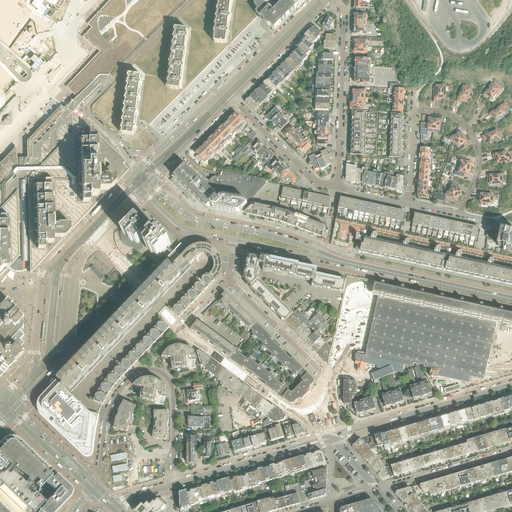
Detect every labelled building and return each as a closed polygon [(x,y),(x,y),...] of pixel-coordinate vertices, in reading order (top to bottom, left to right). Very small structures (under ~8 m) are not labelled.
[(37,0),(32,0),(30,4),(38,11),(45,16),(50,19),(51,17),(55,11),(57,9),(53,6),(51,8),(53,9),(51,10),(49,9),(51,6),(52,4),(47,0),(40,0),(39,1),(38,0),(37,0)] [(100,52),(67,88),(78,98),(100,75),(111,75),(146,40),(187,0),(111,0),(88,25),(92,28),(83,38),(95,49),(96,48),(100,52)] [(219,9),(230,10),(231,5),(232,5),(233,2),(231,1),(231,0),(219,0),(220,1),(219,1),(218,4),(219,4),(219,9)] [(259,9),(256,13),(259,15),(263,20),(274,31),(275,30),(297,8),(296,8),(288,0),(253,0),(257,3),(254,5),(259,9)] [(368,8),(368,4),(363,4),(364,1),(363,1),(362,0),(356,0),(356,8),(360,8),(360,12),(370,12),(370,11),(375,12),(374,8),(370,8),(368,8)] [(229,16),(230,10),(219,9),(218,9),(217,11),(218,12),(218,16),(217,16),(216,19),(217,19),(217,24),(228,25),(229,19),(230,20),(231,16),(229,16)] [(330,30),(333,23),(332,23),(333,21),(331,20),(331,19),(327,18),(325,22),(322,24),(323,27),(323,28),(326,29),(327,28),(330,30)] [(228,25),(217,24),(216,23),(215,26),(216,27),(216,31),(215,31),(214,34),(215,34),(214,43),(222,43),(226,44),(227,34),(228,34),(229,31),(227,31),(228,25)] [(309,32),(316,38),(319,35),(319,34),(320,33),(318,30),(314,27),(313,28),(312,28),(312,29),(311,30),(310,31),(309,32)] [(174,44),(186,45),(186,39),(188,40),(188,36),(187,36),(187,31),(187,30),(175,29),(174,31),(176,32),(175,36),(173,39),(175,39),(174,44)] [(316,38),(309,32),(307,33),(306,35),(304,36),(305,37),(312,44),(317,39),(316,38)] [(301,42),(301,43),(309,50),(313,45),(312,44),(305,37),(304,39),(303,39),(301,41),(301,42)] [(355,47),(365,47),(365,45),(367,45),(367,41),(371,42),(383,42),(381,39),(368,38),(366,38),(363,38),(363,40),(359,40),(359,42),(356,41),(356,43),(355,43),(355,46),(355,47)] [(0,66),(15,82),(18,81),(20,82),(23,83),(26,83),(28,81),(30,79),(31,76),(31,74),(31,71),(29,68),(30,67),(29,67),(30,66),(8,47),(0,40),(0,66)] [(297,47),(298,49),(305,56),(310,51),(309,50),(301,43),(300,44),(299,44),(297,46),(297,47)] [(185,51),(186,45),(174,44),(173,46),(174,47),(173,51),(172,54),(173,54),(172,58),(184,60),(184,54),(186,54),(186,53),(186,51),(185,51)] [(305,56),(298,49),(297,50),(296,50),(294,52),(294,53),(294,54),(302,61),(307,57),(305,56)] [(33,54),(29,59),(34,63),(30,67),(32,69),(30,71),(33,73),(43,62),(38,58),(33,54)] [(304,63),(302,61),(294,54),(293,55),(292,55),(290,57),(290,58),(299,67),(300,68),(303,65),(305,67),(306,66),(304,63)] [(183,66),(184,60),(172,58),(171,61),(172,62),(171,66),(170,69),(171,69),(170,73),(182,75),(183,69),(184,69),(184,66),(183,66)] [(286,61),(286,63),(295,72),(299,67),(290,58),(289,60),(287,60),(286,61)] [(355,67),(370,67),(374,67),(375,65),(370,64),(371,60),(362,59),(355,59),(354,60),(354,63),(355,64),(355,67)] [(295,72),(286,63),(284,64),(283,64),(281,66),(281,67),(290,76),(295,72)] [(290,76),(281,67),(280,69),(279,69),(277,70),(277,71),(286,80),(290,76)] [(286,80),(277,71),(275,73),(274,73),(273,75),(273,76),(282,84),(284,82),(288,86),(290,84),(286,80)] [(181,81),(182,75),(170,73),(169,76),(170,76),(169,81),(168,83),(169,84),(168,89),(175,89),(180,90),(181,84),(182,84),(182,81),(181,81)] [(370,74),(355,74),(354,75),(354,77),(355,79),(355,83),(358,83),(358,84),(360,85),(365,85),(365,83),(371,83),(374,84),(374,79),(373,79),(373,74),(370,74)] [(128,90),(139,91),(140,86),(141,86),(142,83),(141,83),(141,78),(141,76),(129,75),(128,78),(129,78),(129,82),(128,82),(127,85),(129,86),(128,90)] [(277,89),(282,84),(273,76),(271,77),(270,77),(268,79),(268,80),(277,89)] [(273,93),(277,89),(268,80),(267,82),(265,82),(264,84),(264,85),(273,93)] [(498,96),(503,89),(494,83),(493,85),(492,85),(487,91),(483,96),(487,98),(488,96),(492,99),(496,94),(498,96)] [(394,95),(404,95),(404,92),(404,89),(402,84),(397,84),(397,89),(389,89),(388,89),(387,91),(394,91),(394,95)] [(268,98),(273,93),(264,85),(262,86),(261,86),(259,88),(259,89),(268,98)] [(446,97),(446,93),(445,93),(445,90),(445,86),(444,86),(442,86),(440,86),(438,86),(438,87),(436,87),(437,87),(434,87),(434,95),(436,94),(436,101),(441,101),(441,98),(445,98),(445,97),(446,97)] [(470,94),(469,93),(471,88),(466,86),(465,88),(463,87),(461,94),(460,94),(457,102),(461,103),(463,99),(467,101),(467,100),(468,100),(470,96),(469,96),(470,94)] [(268,98),(259,89),(257,91),(256,91),(255,92),(255,93),(264,102),(268,98)] [(126,105),(138,106),(138,101),(140,101),(140,98),(139,97),(139,92),(139,91),(128,90),(127,90),(126,93),(128,93),(127,97),(126,97),(125,100),(127,100),(126,105)] [(259,106),(264,102),(255,93),(253,95),(252,95),(251,97),(251,98),(259,106)] [(259,106),(251,98),(249,100),(248,100),(246,101),(246,102),(254,111),(257,113),(262,109),(259,106)] [(505,103),(502,106),(501,107),(497,109),(495,111),(494,111),(489,114),(492,118),(494,117),(496,121),(497,120),(501,118),(501,117),(506,114),(504,110),(508,107),(505,103)] [(137,112),(138,106),(126,105),(124,107),(126,108),(125,112),(124,115),(125,115),(124,119),(136,121),(136,115),(138,116),(138,112),(137,112)] [(0,276),(6,270),(8,268),(19,257),(19,256),(22,256),(22,257),(23,258),(24,258),(25,258),(26,258),(26,257),(27,256),(30,256),(30,268),(30,274),(61,242),(62,241),(61,241),(61,239),(61,238),(63,238),(64,238),(64,233),(69,233),(69,232),(72,230),(106,194),(105,193),(106,192),(106,191),(107,191),(108,188),(108,186),(109,186),(108,181),(109,181),(110,181),(113,185),(113,183),(117,183),(122,178),(128,171),(123,165),(125,163),(97,136),(89,128),(66,106),(65,107),(66,108),(63,111),(60,108),(34,135),(32,137),(32,138),(31,140),(30,142),(29,144),(29,146),(30,148),(27,148),(27,158),(27,159),(22,159),(16,159),(16,154),(17,154),(16,153),(16,151),(14,151),(12,152),(3,161),(3,162),(2,163),(0,161),(0,160),(0,276)] [(271,122),(281,113),(276,108),(273,111),(267,117),(268,119),(269,120),(270,122),(271,122)] [(376,156),(378,111),(377,111),(370,111),(363,111),(363,113),(366,113),(366,118),(366,123),(366,129),(366,134),(365,139),(365,145),(365,150),(365,156),(358,155),(358,157),(359,157),(374,158),(374,156),(376,156)] [(119,135),(120,123),(109,112),(102,120),(119,136),(120,135),(119,135)] [(230,119),(226,124),(236,134),(238,131),(239,132),(241,129),(242,129),(243,131),(244,131),(245,130),(244,130),(248,126),(246,124),(236,113),(231,118),(230,119)] [(276,127),(285,118),(281,113),(271,122),(273,124),(273,125),(275,126),(276,127)] [(329,119),(329,116),(329,113),(327,113),(318,113),(318,122),(328,123),(329,123),(329,122),(330,122),(331,121),(331,119),(330,119),(329,119)] [(285,118),(276,127),(277,128),(278,129),(279,131),(280,131),(281,131),(290,122),(285,118)] [(427,132),(433,133),(435,119),(431,118),(431,119),(429,119),(428,124),(421,123),(421,128),(420,135),(421,135),(421,142),(423,142),(424,135),(427,136),(427,132)] [(135,127),(136,121),(124,119),(124,120),(124,119),(123,122),(124,123),(123,127),(122,130),(123,130),(122,135),(134,136),(135,130),(136,130),(136,127),(135,127)] [(435,119),(433,133),(439,134),(439,135),(442,135),(442,132),(439,131),(441,120),(439,120),(439,119),(435,119)] [(146,129),(142,125),(140,123),(139,123),(139,124),(139,126),(139,127),(139,131),(138,132),(138,133),(135,133),(135,135),(135,136),(136,137),(135,137),(122,136),(121,137),(131,148),(129,150),(134,154),(134,155),(139,155),(140,151),(144,152),(145,152),(145,151),(157,140),(151,134),(145,129),(146,129)] [(233,136),(236,134),(226,124),(216,134),(226,144),(228,141),(229,142),(234,137),(233,136)] [(288,138),(298,129),(296,131),(289,124),(282,132),(284,134),(283,134),(288,139),(288,138)] [(293,143),(302,134),(299,132),(300,131),(298,129),(288,138),(293,143)] [(250,134),(248,136),(252,140),(257,135),(253,131),(250,134)] [(496,139),(502,137),(500,132),(498,133),(497,131),(490,134),(482,137),(484,141),(488,139),(490,144),(491,143),(491,144),(495,142),(495,141),(497,141),(496,139)] [(451,138),(455,143),(464,136),(462,133),(461,134),(460,132),(451,138),(450,136),(447,138),(448,140),(451,138)] [(226,144),(216,134),(206,144),(219,157),(216,154),(218,151),(219,152),(224,147),(223,146),(226,144)] [(298,148),(307,138),(305,136),(304,137),(302,134),(293,143),(298,148)] [(328,143),(328,140),(329,140),(330,139),(330,137),(329,136),(328,136),(317,135),(317,144),(314,144),(312,146),(314,148),(315,147),(319,147),(319,144),(324,145),(328,145),(328,143)] [(464,136),(455,143),(453,145),(455,148),(456,149),(455,150),(457,153),(460,150),(458,148),(467,142),(466,140),(467,140),(464,136)] [(303,153),(306,156),(310,152),(308,150),(312,147),(305,140),(307,138),(297,148),(302,153),(303,153)] [(244,153),(243,154),(244,154),(247,157),(253,151),(256,155),(261,159),(268,151),(267,149),(265,147),(264,147),(262,145),(262,144),(261,143),(260,143),(259,142),(258,144),(256,142),(253,140),(252,141),(251,142),(246,147),(248,149),(247,150),(246,151),(245,152),(244,153)] [(218,158),(219,157),(206,144),(201,149),(210,158),(213,160),(216,156),(218,158)] [(210,158),(201,149),(195,154),(198,156),(195,158),(200,163),(201,164),(207,159),(208,160),(210,158)] [(264,165),(266,167),(274,160),(272,158),(274,156),(273,156),(273,155),(271,153),(270,153),(268,151),(261,159),(265,164),(264,165)] [(321,154),(326,166),(332,164),(330,160),(332,159),(332,157),(330,155),(329,153),(328,153),(327,151),(321,153),(321,154)] [(320,169),(315,157),(315,155),(313,156),(312,153),(310,152),(306,156),(308,158),(309,158),(311,162),(309,163),(309,166),(311,167),(313,167),(314,171),(320,169)] [(511,158),(509,153),(507,153),(507,152),(499,154),(493,155),(494,160),(496,159),(498,163),(504,162),(505,164),(511,162),(511,158)] [(327,168),(326,166),(321,154),(315,157),(320,169),(321,171),(327,168)] [(457,166),(471,169),(472,165),(471,165),(472,163),(461,161),(462,158),(458,157),(457,160),(459,161),(457,166)] [(239,212),(265,184),(268,181),(268,180),(219,170),(218,177),(217,177),(216,176),(215,176),(213,177),(212,178),(208,182),(207,182),(208,181),(191,164),(190,164),(189,162),(188,162),(187,162),(187,161),(186,160),(185,159),(184,160),(184,161),(185,161),(184,162),(183,162),(183,163),(184,163),(184,164),(185,164),(186,164),(170,181),(183,193),(184,194),(186,193),(188,195),(189,198),(193,202),(194,202),(197,198),(202,203),(203,203),(207,207),(211,203),(213,205),(212,206),(213,208),(239,212)] [(274,173),(282,165),(280,163),(280,162),(279,161),(278,161),(278,160),(276,162),(274,160),(266,167),(272,172),(271,173),(270,175),(271,176),(274,173)] [(356,183),(359,168),(356,168),(357,167),(356,167),(357,163),(356,163),(356,161),(355,161),(355,163),(354,166),(352,172),(352,171),(351,177),(350,181),(356,183)] [(274,173),(279,177),(287,169),(286,169),(286,168),(285,167),(284,167),(282,165),(274,173)] [(470,173),(471,169),(457,166),(456,172),(455,172),(454,175),(458,176),(459,173),(469,175),(470,173)] [(360,183),(362,183),(363,180),(362,180),(363,176),(364,176),(365,172),(365,169),(362,168),(362,169),(359,168),(356,183),(360,184),(360,183)] [(287,169),(279,177),(275,181),(274,183),(277,184),(278,183),(279,184),(282,181),(283,179),(288,184),(288,183),(291,185),(293,183),(294,183),(296,181),(296,180),(292,176),(292,175),(291,174),(291,173),(289,171),(287,169)] [(364,184),(368,185),(371,171),(368,170),(368,169),(365,169),(365,172),(364,176),(363,176),(362,180),(363,180),(362,183),(364,184)] [(372,185),(374,186),(374,183),(374,182),(374,178),(375,179),(376,174),(375,174),(376,171),(374,171),(371,171),(368,185),(372,186),(372,185)] [(375,187),(379,188),(382,174),(379,173),(380,172),(376,171),(375,174),(376,174),(375,179),(374,178),(374,182),(374,183),(374,186),(375,186),(375,187)] [(383,188),(385,188),(386,185),(385,185),(386,181),(387,177),(388,174),(385,173),(385,174),(382,174),(379,188),(383,189),(383,188)] [(390,190),(393,176),(391,175),(391,174),(388,174),(387,177),(386,181),(385,185),(386,185),(385,188),(387,189),(388,190),(390,190)] [(396,191),(397,186),(397,183),(398,183),(398,182),(397,182),(399,176),(397,175),(396,177),(393,176),(390,190),(393,191),(393,190),(396,191)] [(503,181),(503,180),(503,179),(503,178),(502,177),(502,176),(502,175),(494,176),(494,175),(488,176),(488,180),(490,180),(490,185),(492,185),(496,185),(496,184),(502,184),(502,182),(503,182),(503,181)] [(449,191),(459,197),(461,194),(460,193),(462,192),(453,186),(454,183),(451,181),(449,184),(450,184),(447,189),(449,191)] [(456,200),(459,197),(449,191),(446,195),(445,202),(448,203),(451,199),(455,202),(456,200)] [(494,202),(495,197),(493,197),(493,196),(485,195),(485,194),(479,194),(479,198),(481,198),(480,203),(481,203),(481,205),(487,206),(487,204),(492,204),(492,202),(494,202)] [(343,213),(346,199),(341,198),(338,212),(343,213)] [(349,214),(352,200),(346,199),(343,213),(349,214)] [(354,216),(357,201),(352,200),(349,214),(354,216)] [(360,217),(363,203),(357,201),(354,216),(360,217)] [(365,218),(368,204),(363,203),(360,217),(365,218)] [(252,216),(255,204),(254,204),(245,213),(244,214),(252,216)] [(370,219),(373,205),(368,204),(365,218),(370,219)] [(375,220),(379,206),(373,205),(370,219),(375,220)] [(380,221),(384,207),(379,206),(375,220),(380,221)] [(386,222),(389,208),(384,207),(380,221),(386,222)] [(391,224),(394,209),(389,208),(386,222),(391,224)] [(396,225),(399,211),(394,209),(391,224),(396,225)] [(279,222),(283,223),(287,212),(282,210),(279,222)] [(402,226),(404,213),(405,212),(399,211),(396,225),(402,226)] [(287,225),(291,214),(287,212),(283,223),(287,225)] [(511,257),(506,257),(506,256),(505,255),(504,256),(503,256),(502,256),(502,255),(501,255),(501,256),(487,252),(489,240),(488,239),(488,238),(489,231),(487,231),(486,238),(479,237),(480,229),(478,229),(476,242),(470,241),(464,239),(459,238),(454,237),(449,236),(444,235),(439,234),(433,233),(428,232),(423,230),(418,229),(413,228),(416,214),(415,214),(414,215),(413,221),(409,220),(410,214),(408,214),(407,221),(405,220),(406,213),(404,213),(402,226),(396,225),(391,224),(386,222),(380,221),(375,220),(370,219),(365,218),(360,217),(354,216),(349,214),(343,213),(338,212),(335,224),(340,225),(336,241),(348,244),(350,235),(354,236),(354,238),(359,239),(356,250),(361,251),(361,252),(362,252),(363,252),(366,238),(371,239),(371,238),(377,240),(377,241),(378,241),(378,240),(383,241),(382,242),(398,245),(398,244),(403,245),(402,246),(404,246),(404,245),(409,246),(408,247),(410,247),(414,247),(414,248),(429,252),(429,251),(435,252),(434,253),(436,253),(436,252),(440,253),(440,254),(445,255),(442,269),(442,270),(443,270),(443,269),(446,270),(447,270),(448,270),(451,256),(456,257),(462,258),(462,259),(463,259),(463,258),(467,259),(467,260),(483,263),(483,262),(487,263),(487,264),(488,265),(488,264),(493,265),(493,266),(494,266),(494,265),(498,266),(498,267),(511,269),(511,257)] [(287,225),(291,227),(296,215),(291,214),(287,225)] [(418,229),(421,215),(416,214),(413,228),(418,229)] [(291,227),(296,228),(300,217),(296,215),(291,227)] [(423,230),(426,216),(421,215),(418,229),(423,230)] [(300,230),(304,218),(300,217),(296,228),(300,230)] [(433,233),(436,219),(431,217),(428,232),(433,233)] [(90,413),(96,415),(96,414),(98,409),(100,404),(102,405),(103,406),(106,399),(109,394),(113,389),(116,385),(120,380),(121,380),(170,328),(157,316),(161,312),(164,309),(166,307),(178,318),(179,319),(215,282),(218,278),(219,277),(220,274),(221,272),(222,269),(222,266),(222,263),(221,261),(220,258),(219,255),(217,253),(215,251),(213,249),(210,248),(208,247),(205,246),(202,246),(199,246),(197,247),(194,248),(192,249),(191,250),(189,249),(188,250),(187,249),(187,248),(186,248),(185,247),(178,253),(179,254),(177,256),(168,247),(168,246),(168,247),(171,244),(170,242),(169,243),(166,239),(165,237),(164,238),(164,237),(162,235),(162,236),(158,232),(159,232),(158,231),(153,235),(152,235),(153,234),(151,232),(150,233),(150,232),(151,231),(151,230),(150,231),(149,230),(149,229),(148,228),(148,229),(146,228),(147,227),(145,225),(145,226),(144,225),(144,224),(142,222),(142,223),(138,220),(139,219),(137,218),(135,220),(133,218),(131,218),(128,220),(126,221),(125,223),(123,225),(122,227),(121,229),(121,232),(121,235),(121,237),(122,240),(123,242),(125,244),(126,245),(128,246),(130,247),(133,248),(134,248),(138,243),(139,243),(140,244),(142,246),(142,245),(143,246),(144,245),(145,246),(146,246),(150,250),(150,251),(151,252),(152,251),(157,256),(156,256),(158,258),(161,255),(160,254),(162,252),(163,253),(166,249),(166,248),(175,258),(149,285),(149,286),(147,288),(146,289),(143,291),(139,296),(136,299),(87,350),(59,379),(60,380),(58,382),(89,412),(90,413)] [(300,230),(304,231),(308,220),(304,218),(300,230)] [(439,234),(442,220),(436,219),(433,233),(439,234)] [(304,231),(308,233),(312,222),(308,220),(304,231)] [(444,235),(447,221),(442,220),(439,234),(444,235)] [(449,236),(452,222),(447,221),(444,235),(449,236)] [(313,234),(317,223),(312,222),(308,233),(313,234)] [(454,237),(457,223),(452,222),(449,236),(454,237)] [(313,234),(317,236),(321,225),(317,223),(313,234)] [(459,238),(462,224),(457,223),(454,237),(459,238)] [(464,239),(468,225),(462,224),(459,238),(464,239)] [(321,225),(317,236),(322,238),(323,237),(325,227),(325,226),(323,226),(321,225)] [(470,241),(473,227),(468,225),(464,239),(470,241)] [(476,242),(478,229),(479,228),(473,227),(470,241),(476,242)] [(503,256),(508,231),(506,230),(506,229),(500,228),(499,235),(497,234),(496,239),(488,238),(488,239),(489,240),(487,252),(501,256),(501,255),(502,255),(502,256),(503,256)] [(511,257),(511,230),(511,231),(508,231),(503,256),(504,256),(505,255),(506,256),(506,257),(511,257)] [(434,253),(435,252),(429,251),(429,252),(414,248),(414,247),(410,247),(408,247),(409,246),(404,245),(404,246),(402,246),(403,245),(398,244),(398,245),(382,242),(383,241),(378,240),(378,241),(377,241),(377,240),(371,238),(371,239),(366,238),(363,252),(442,269),(445,255),(440,254),(440,253),(436,252),(436,253),(434,253)] [(511,269),(498,267),(498,266),(494,265),(494,266),(493,266),(493,265),(488,264),(488,265),(487,264),(487,263),(483,262),(483,263),(467,260),(467,259),(463,258),(463,259),(462,259),(462,258),(456,257),(451,256),(448,270),(511,284),(511,269)] [(285,323),(294,314),(293,313),(293,312),(286,305),(257,277),(260,267),(261,265),(264,266),(263,271),(267,272),(309,281),(310,280),(313,281),(313,282),(312,286),(343,294),(346,281),(336,278),(335,280),(325,277),(325,276),(319,275),(319,276),(315,275),(316,271),(308,269),(308,268),(302,266),(302,268),(291,265),(291,264),(286,263),(285,264),(276,262),(277,261),(262,257),(261,259),(251,257),(250,261),(248,261),(246,268),(248,269),(247,272),(245,271),(244,276),(246,276),(245,281),(251,287),(250,288),(285,323)] [(104,276),(93,265),(90,268),(92,271),(95,273),(97,276),(101,279),(104,276)] [(511,312),(501,310),(429,294),(375,282),(374,285),(374,289),(372,295),(372,296),(379,297),(497,323),(498,323),(511,325),(511,312)] [(225,309),(233,301),(225,292),(202,315),(204,317),(219,303),(221,302),(223,304),(221,305),(225,309)] [(488,363),(497,323),(379,297),(376,309),(375,313),(374,318),(373,322),(372,326),(371,330),(371,334),(370,338),(369,343),(367,348),(366,356),(359,354),(358,354),(356,355),(355,358),(356,360),(357,360),(356,364),(357,365),(356,367),(357,368),(358,368),(357,370),(366,372),(367,369),(365,368),(366,364),(377,366),(377,368),(380,369),(389,365),(390,367),(371,375),(372,377),(374,380),(375,382),(390,375),(395,373),(397,372),(398,371),(402,372),(403,372),(404,365),(412,367),(413,366),(413,363),(416,364),(415,368),(418,367),(420,366),(421,365),(424,365),(424,367),(425,367),(432,369),(439,370),(438,377),(469,383),(470,380),(471,380),(471,378),(484,380),(485,374),(486,370),(487,367),(488,363)] [(20,339),(21,339),(22,339),(22,338),(21,337),(22,337),(23,337),(24,336),(23,335),(24,335),(23,334),(23,333),(22,332),(22,333),(21,332),(21,331),(20,331),(19,331),(21,329),(22,329),(23,329),(23,328),(23,327),(24,326),(22,325),(22,319),(23,318),(23,317),(23,316),(22,315),(21,316),(21,315),(21,314),(20,314),(20,313),(19,314),(18,313),(18,312),(18,311),(17,311),(16,311),(17,310),(16,310),(16,309),(15,309),(15,310),(5,301),(0,306),(0,377),(23,353),(23,351),(20,348),(23,344),(24,343),(20,339)] [(237,320),(245,312),(233,301),(225,309),(229,313),(231,312),(234,315),(233,317),(237,320)] [(295,333),(308,320),(310,318),(304,312),(301,314),(297,310),(294,314),(285,323),(295,333)] [(252,319),(245,312),(237,320),(241,324),(242,323),(245,326),(252,319)] [(295,333),(306,344),(316,334),(315,334),(327,322),(318,313),(309,322),(308,320),(295,333)] [(203,340),(207,334),(203,332),(207,327),(197,321),(190,330),(203,340)] [(252,333),(254,335),(261,328),(257,324),(251,330),(252,330),(252,331),(253,332),(252,333)] [(257,338),(258,339),(261,336),(263,337),(264,336),(265,337),(268,334),(261,328),(254,335),(253,336),(256,340),(257,338)] [(244,330),(240,337),(244,340),(249,333),(244,330)] [(216,349),(220,344),(216,341),(220,337),(217,335),(214,339),(207,334),(203,340),(216,349)] [(263,347),(270,340),(272,338),(268,334),(265,337),(264,336),(263,337),(261,336),(258,339),(261,342),(260,344),(263,347)] [(314,352),(316,354),(326,344),(327,343),(328,342),(325,339),(324,341),(324,342),(321,339),(316,334),(306,344),(308,346),(314,351),(314,352)] [(276,346),(270,340),(263,347),(262,348),(265,351),(267,350),(268,351),(271,348),(272,349),(273,348),(274,349),(276,346)] [(230,359),(237,350),(237,349),(233,354),(230,351),(233,346),(230,344),(226,349),(220,344),(216,349),(230,359)] [(326,344),(316,354),(318,356),(319,356),(324,361),(324,362),(326,364),(327,364),(328,365),(331,350),(326,344)] [(196,357),(194,354),(192,348),(179,345),(179,346),(179,347),(177,348),(177,347),(177,346),(174,347),(172,348),(169,350),(167,352),(165,354),(163,357),(162,359),(163,360),(163,362),(172,361),(173,369),(187,368),(187,357),(195,357),(195,358),(196,358),(196,357)] [(269,355),(272,358),(281,350),(276,346),(274,349),(273,348),(272,349),(271,348),(268,351),(271,354),(269,355)] [(238,358),(241,354),(240,354),(241,351),(238,349),(237,350),(230,359),(237,365),(240,361),(238,360),(239,359),(238,358)] [(282,357),(285,354),(281,350),(272,358),(275,361),(277,360),(279,363),(283,360),(282,359),(283,358),(282,357)] [(204,368),(211,360),(202,353),(201,353),(199,352),(198,352),(197,353),(194,354),(196,357),(199,357),(201,366),(204,368)] [(243,367),(250,358),(246,355),(245,357),(241,354),(238,358),(239,359),(238,360),(240,361),(237,365),(242,368),(243,367)] [(291,360),(285,354),(282,357),(283,358),(282,359),(283,360),(279,363),(278,364),(280,366),(283,369),(283,368),(291,360)] [(252,366),(254,363),(252,361),(254,359),(250,357),(250,358),(243,367),(251,372),(253,369),(252,368),(253,367),(252,366)] [(292,359),(291,360),(283,368),(286,371),(288,369),(292,372),(295,369),(294,368),(295,367),(294,366),(297,363),(292,359)] [(216,378),(222,369),(216,364),(211,360),(204,368),(204,369),(210,374),(208,377),(209,378),(211,377),(212,375),(216,378)] [(251,372),(255,375),(262,365),(259,363),(258,365),(254,363),(252,366),(253,367),(252,368),(253,369),(251,372)] [(294,378),(298,374),(303,369),(297,363),(294,366),(295,367),(294,368),(295,369),(292,372),(293,373),(291,375),(294,378)] [(265,376),(267,372),(264,370),(266,368),(262,365),(255,375),(260,379),(262,376),(263,377),(264,375),(265,376)] [(418,367),(423,382),(426,395),(432,394),(431,391),(428,382),(426,382),(425,382),(421,366),(420,366),(418,367)] [(424,396),(426,395),(423,382),(418,367),(415,368),(414,368),(419,384),(416,385),(419,397),(419,398),(420,397),(421,398),(423,398),(423,396),(424,396)] [(245,399),(252,390),(246,386),(243,384),(225,371),(222,369),(216,378),(215,378),(222,382),(220,384),(238,397),(239,395),(242,397),(245,399)] [(304,382),(310,376),(307,374),(303,369),(298,374),(302,378),(301,379),(304,382)] [(419,397),(416,385),(414,386),(414,384),(416,383),(412,369),(408,370),(412,386),(410,387),(412,395),(413,399),(419,397)] [(439,370),(432,369),(430,377),(434,377),(435,377),(437,377),(438,377),(439,370)] [(267,384),(274,376),(274,375),(271,372),(269,374),(267,372),(265,376),(264,375),(263,377),(262,376),(260,379),(267,384)] [(395,392),(398,404),(404,402),(402,395),(401,390),(400,390),(397,391),(393,377),(396,376),(395,373),(390,375),(391,376),(390,377),(394,390),(396,390),(396,392),(395,392)] [(266,386),(271,390),(274,386),(274,387),(275,385),(276,386),(279,382),(275,380),(277,378),(274,376),(267,384),(266,386)] [(304,382),(309,387),(313,384),(313,383),(313,379),(310,376),(304,382)] [(392,391),(394,390),(390,377),(386,378),(391,393),(388,394),(392,406),(393,407),(395,406),(395,405),(398,404),(395,392),(392,393),(392,391)] [(165,385),(161,382),(154,378),(155,379),(154,380),(152,380),(152,379),(150,378),(148,378),(145,379),(142,380),(140,381),(137,383),(135,384),(134,386),(136,385),(143,388),(141,399),(143,399),(154,402),(155,403),(158,392),(166,394),(166,395),(165,385)] [(344,388),(357,388),(357,383),(354,382),(348,382),(348,380),(345,379),(344,382),(344,381),(344,388)] [(388,392),(384,379),(381,380),(385,395),(382,396),(385,407),(392,406),(388,394),(386,395),(386,393),(388,392)] [(89,412),(58,382),(57,382),(51,387),(42,397),(40,399),(39,401),(38,403),(38,405),(38,408),(38,410),(39,412),(40,414),(41,415),(42,416),(76,448),(83,456),(84,456),(85,457),(87,457),(88,457),(90,457),(91,456),(92,455),(93,454),(93,452),(95,436),(96,431),(99,416),(96,415),(90,413),(89,412)] [(278,394),(284,387),(284,386),(285,384),(282,382),(281,383),(279,382),(276,386),(275,385),(274,387),(274,386),(271,390),(278,394)] [(278,394),(283,398),(289,390),(288,390),(289,388),(288,388),(290,385),(289,384),(289,383),(287,382),(285,384),(284,386),(284,387),(278,394)] [(298,387),(306,395),(310,391),(309,390),(310,388),(309,387),(304,382),(298,387)] [(457,391),(455,386),(444,389),(445,394),(457,391)] [(301,400),(306,395),(298,387),(292,393),(298,399),(299,400),(300,398),(301,400)] [(245,400),(251,405),(258,395),(254,393),(255,392),(252,390),(245,399),(245,400)] [(294,403),(298,399),(292,393),(289,390),(283,398),(289,403),(294,403)] [(200,400),(199,398),(200,398),(200,395),(197,395),(197,391),(187,392),(188,398),(187,398),(187,404),(194,404),(194,400),(200,400)] [(354,394),(344,394),(344,400),(344,403),(346,406),(347,406),(348,410),(353,408),(353,407),(353,404),(352,405),(352,400),(353,400),(353,398),(354,398),(354,394)] [(251,405),(256,409),(263,400),(258,395),(251,405)] [(510,410),(510,409),(507,398),(505,399),(503,398),(502,399),(501,400),(505,412),(510,410)] [(366,401),(370,412),(370,413),(374,412),(373,411),(376,410),(375,407),(372,399),(366,401)] [(505,412),(501,400),(499,399),(498,400),(497,401),(493,402),(491,402),(490,402),(489,403),(493,415),(505,412)] [(262,413),(269,404),(263,400),(256,409),(262,413)] [(129,425),(133,413),(136,407),(124,401),(122,404),(120,408),(119,412),(117,417),(116,420),(115,425),(114,428),(127,432),(129,425)] [(368,413),(370,412),(366,401),(360,402),(364,414),(365,415),(367,414),(368,413)] [(364,414),(360,402),(354,404),(356,411),(357,413),(360,415),(360,416),(364,415),(363,414),(364,414)] [(481,419),(493,415),(489,403),(489,404),(487,403),(486,403),(485,404),(481,406),(479,405),(478,406),(477,407),(481,419)] [(268,418),(275,408),(273,406),(272,406),(269,404),(262,413),(268,418)] [(481,419),(477,407),(475,406),(474,407),(473,408),(471,409),(474,420),(474,421),(475,420),(481,419)] [(264,427),(282,421),(280,420),(284,414),(275,408),(268,418),(263,425),(264,427)] [(474,420),(471,409),(469,409),(467,409),(466,409),(465,410),(465,411),(468,422),(474,420)] [(456,425),(468,422),(465,411),(463,410),(462,410),(461,412),(457,413),(455,412),(454,413),(453,414),(456,425)] [(168,432),(168,428),(168,423),(169,423),(169,419),(168,415),(168,411),(154,411),(155,419),(154,431),(153,438),(166,440),(167,437),(168,432)] [(456,425),(453,414),(451,413),(450,414),(449,415),(445,417),(443,416),(442,416),(441,417),(441,418),(444,429),(456,425)] [(145,428),(148,415),(141,414),(138,426),(145,428)] [(205,424),(204,417),(200,418),(197,418),(196,418),(194,418),(189,418),(189,423),(189,428),(191,428),(192,428),(193,430),(194,431),(196,431),(197,429),(197,428),(205,428),(207,428),(207,424),(205,424)] [(444,429),(441,418),(439,417),(438,417),(437,419),(433,420),(431,419),(430,420),(429,421),(432,433),(444,429)] [(420,436),(432,433),(429,421),(427,420),(426,421),(425,422),(421,424),(419,423),(418,423),(417,425),(420,436)] [(294,437),(290,422),(283,423),(287,438),(290,438),(292,437),(294,437)] [(305,433),(304,430),(301,427),(301,428),(300,428),(299,426),(297,425),(297,424),(295,425),(295,426),(293,427),(296,437),(296,436),(297,437),(297,438),(299,437),(300,435),(305,434),(305,433)] [(420,436),(417,425),(415,424),(414,424),(413,426),(409,427),(407,426),(406,427),(405,428),(408,440),(420,436)] [(284,438),(282,431),(280,425),(275,426),(275,425),(267,428),(269,434),(271,441),(284,438)] [(255,430),(260,445),(262,444),(263,445),(266,445),(266,444),(266,443),(265,440),(264,434),(261,435),(259,429),(260,428),(259,426),(256,427),(257,429),(255,430)] [(511,441),(511,427),(498,432),(502,445),(511,441)] [(408,440),(405,428),(403,428),(402,428),(401,429),(397,431),(395,430),(394,430),(393,432),(396,443),(408,440)] [(243,439),(246,449),(248,448),(250,449),(251,449),(252,447),(251,445),(249,437),(248,438),(245,430),(241,431),(243,439)] [(258,446),(260,445),(255,430),(252,431),(253,437),(251,438),(252,444),(253,447),(254,447),(255,448),(257,447),(258,446)] [(246,451),(246,449),(243,439),(241,440),(239,431),(235,433),(241,451),(243,450),(244,451),(246,451)] [(385,447),(396,443),(393,432),(391,431),(390,431),(389,433),(385,434),(383,433),(381,434),(384,445),(384,447),(385,447)] [(486,449),(502,445),(498,432),(482,436),(486,449)] [(241,451),(235,433),(232,434),(234,442),(232,442),(235,452),(241,451)] [(378,447),(384,445),(381,434),(375,436),(377,443),(378,447)] [(363,458),(373,449),(376,446),(376,443),(377,443),(375,436),(374,436),(375,442),(371,443),(365,446),(363,442),(360,440),(353,446),(363,458)] [(486,449),(482,436),(467,441),(468,443),(471,454),(486,449)] [(216,438),(216,441),(217,445),(216,445),(218,451),(219,456),(224,455),(224,453),(228,452),(227,448),(228,447),(227,444),(221,445),(219,437),(216,438)] [(8,439),(7,440),(6,441),(6,442),(0,447),(0,506),(6,511),(56,511),(58,510),(60,508),(72,495),(71,495),(72,494),(72,492),(72,491),(72,490),(71,488),(69,487),(63,480),(58,476),(57,475),(54,479),(49,474),(50,473),(51,472),(52,471),(17,442),(17,441),(17,440),(16,439),(14,438),(13,438),(11,438),(10,438),(8,439)] [(455,458),(471,454),(468,443),(452,448),(455,458)] [(187,454),(195,454),(195,453),(197,449),(198,449),(198,445),(197,445),(197,444),(187,444),(187,454)] [(440,463),(455,458),(452,448),(437,452),(440,463)] [(363,458),(373,469),(381,462),(376,456),(379,455),(373,449),(363,458)] [(319,466),(320,471),(327,469),(327,464),(326,464),(324,455),(320,452),(315,453),(319,466)] [(440,463),(437,452),(422,457),(425,467),(440,463)] [(319,466),(315,453),(309,455),(313,468),(319,466)] [(195,454),(187,454),(187,464),(188,465),(189,465),(190,465),(191,464),(195,464),(195,457),(196,457),(196,456),(195,456),(195,454)] [(313,468),(309,455),(303,457),(307,470),(313,468)] [(307,470),(303,457),(297,459),(301,472),(307,470)] [(425,467),(422,457),(407,461),(410,472),(425,467)] [(295,473),(301,472),(297,459),(291,460),(295,473)] [(295,473),(291,460),(285,462),(289,476),(289,475),(295,473)] [(510,473),(506,460),(491,465),(494,477),(510,473)] [(395,476),(392,466),(390,461),(387,463),(387,464),(388,467),(385,468),(384,466),(381,462),(373,469),(383,480),(395,476)] [(395,476),(410,472),(407,461),(392,466),(395,476)] [(282,477),(289,476),(285,462),(278,464),(282,477)] [(276,479),(282,477),(278,464),(272,466),(276,479)] [(478,482),(494,477),(491,465),(475,469),(478,482)] [(276,479),(272,466),(266,468),(270,481),(276,479)] [(264,483),(270,481),(266,468),(260,469),(264,483)] [(258,484),(264,483),(260,469),(254,471),(254,473),(258,484)] [(327,474),(327,469),(320,471),(314,472),(312,472),(308,474),(310,479),(327,474)] [(478,482),(475,469),(459,474),(462,487),(478,482)] [(258,484),(254,473),(249,474),(253,488),(259,486),(258,484)] [(246,490),(253,488),(249,474),(242,476),(246,490)] [(312,486),(327,481),(327,474),(310,479),(312,486)] [(462,487),(459,474),(443,479),(447,491),(462,487)] [(246,490),(242,476),(236,478),(240,492),(246,490)] [(233,491),(230,480),(230,478),(223,480),(227,493),(233,491)] [(237,492),(240,492),(236,478),(230,480),(233,491),(234,493),(237,492)] [(308,495),(315,493),(312,486),(310,479),(304,481),(298,483),(291,485),(289,486),(285,487),(286,491),(287,492),(287,494),(292,493),(295,505),(300,504),(310,501),(308,495)] [(430,496),(447,491),(443,479),(427,483),(429,492),(430,496)] [(221,495),(227,493),(223,480),(217,482),(221,496),(221,495)] [(326,490),(327,481),(312,486),(315,493),(326,490)] [(221,496),(217,482),(211,484),(215,497),(221,496)] [(405,505),(408,508),(418,499),(424,493),(429,492),(427,483),(397,492),(397,493),(396,494),(396,495),(403,503),(404,502),(406,504),(405,505)] [(209,499),(215,497),(211,484),(205,486),(209,499)] [(203,501),(209,499),(205,486),(198,488),(199,488),(203,501)] [(203,501),(199,488),(196,488),(195,490),(193,491),(197,504),(200,503),(199,502),(203,501)] [(326,495),(326,490),(315,493),(308,495),(310,501),(324,497),(326,495)] [(503,508),(511,505),(511,490),(500,494),(503,508)] [(192,508),(187,492),(187,491),(180,493),(180,511),(181,511),(192,508)] [(198,506),(197,504),(193,491),(192,491),(187,492),(192,508),(198,506)] [(291,507),(287,494),(287,492),(286,491),(282,492),(283,495),(287,508),(288,508),(289,507),(291,507)] [(295,505),(292,493),(287,494),(291,507),(293,506),(294,506),(295,505)] [(503,508),(500,494),(490,497),(483,499),(487,511),(491,511),(499,508),(499,509),(503,508)] [(282,509),(287,508),(283,495),(278,496),(282,509)] [(260,511),(272,511),(278,510),(274,498),(271,499),(261,502),(261,501),(258,502),(260,511)] [(159,511),(165,507),(165,506),(167,504),(161,499),(147,503),(148,504),(145,506),(142,504),(135,511),(159,511)] [(260,511),(258,502),(257,499),(252,501),(253,504),(255,511),(260,511)] [(411,510),(412,511),(422,503),(418,499),(408,508),(410,511),(411,510)] [(487,511),(483,499),(468,504),(469,511),(487,511)] [(382,511),(379,508),(372,500),(371,500),(358,504),(360,511),(382,511)] [(421,511),(426,508),(426,507),(428,506),(426,503),(423,505),(422,503),(412,511),(421,511)]
